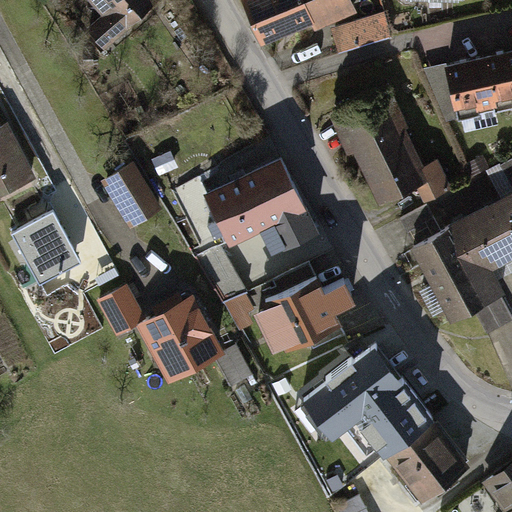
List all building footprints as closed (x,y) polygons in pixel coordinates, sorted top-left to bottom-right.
[(151,0),(85,0),(99,14),(85,26),(102,45),(151,0)] [(259,41),(303,19),(293,0),(238,0),(259,41)] [(347,3),(345,0),(293,0),(303,19),(306,24),(347,3)] [(350,51),(388,39),(380,15),(343,27),(344,31),(350,51)] [(350,51),(344,31),(331,35),(337,55),(350,51)] [(511,93),(511,55),(446,70),(454,107),(511,93)] [(377,198),(413,180),(410,174),(371,98),(335,117),(377,198)] [(0,194),(28,180),(1,126),(0,126),(0,194)] [(511,157),(489,169),(501,192),(511,186),(511,157)] [(277,249),(317,230),(285,162),(206,199),(225,239),(264,221),(277,249)] [(410,174),(413,180),(424,200),(448,188),(434,162),(410,174)] [(129,225),(152,213),(127,166),(104,179),(129,225)] [(483,265),(511,250),(511,198),(412,248),(449,321),(473,309),(499,296),(483,265)] [(225,239),(206,199),(186,209),(205,249),(225,239)] [(415,241),(444,226),(431,203),(403,218),(415,241)] [(84,259),(55,209),(14,232),(43,283),(84,259)] [(224,304),(250,292),(225,239),(205,249),(199,251),(224,304)] [(362,317),(347,288),(335,294),(321,267),(254,301),(282,356),(362,317)] [(138,320),(120,289),(98,301),(116,332),(138,320)] [(511,321),(499,296),(473,309),(487,335),(511,321)] [(214,354),(183,299),(139,324),(170,379),(209,357),(214,354)] [(245,377),(228,346),(214,354),(209,357),(226,387),(245,377)] [(421,504),(466,471),(403,386),(369,412),(393,445),(383,453),(421,504)] [(504,511),(511,511),(511,468),(487,485),(504,511)]
